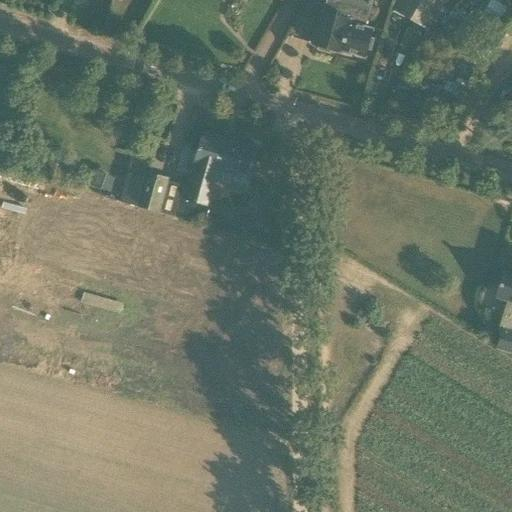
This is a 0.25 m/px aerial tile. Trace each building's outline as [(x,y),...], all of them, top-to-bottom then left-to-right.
[(398,0),(393,10),(428,31),(446,0),(398,0)] [(371,11),(338,1),(334,16),(323,13),(314,45),(368,60),(376,29),(367,27),(371,11)] [(201,149),(190,188),(186,201),(207,207),(211,194),(214,182),(246,191),(258,149),(204,134),(199,149),(201,149)] [(98,172),(94,186),(108,190),(112,176),(98,172)] [(146,175),(137,206),(160,212),(167,186),(168,181),(169,178),(147,172),(146,175)] [(502,331),(504,332),(511,333),(511,276),(503,274),(497,296),(507,300),(499,330),(502,331)] [(511,333),(504,332),(500,349),(511,352),(511,333)]
